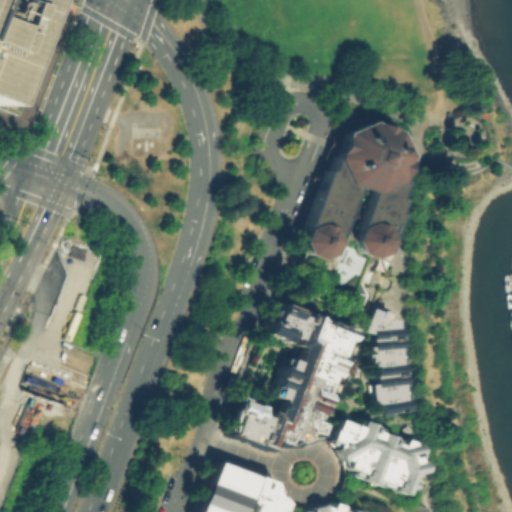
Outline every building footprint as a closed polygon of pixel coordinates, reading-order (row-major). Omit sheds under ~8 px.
[(0,0),(0,132),(18,139),(70,3),(63,0),(0,0)] [(395,179),(405,154),(391,125),(361,113),(331,127),(316,167),(318,168),(291,240),(296,253),(283,288),(350,313),(358,293),(352,279),(359,261),(372,254),(374,251),(383,227),(393,199),(390,198),(397,180),(395,179)] [(287,437),(278,442),(264,437),(261,445),(220,429),(232,397),(266,410),(271,397),(262,393),(276,356),(285,359),(290,346),(256,333),(268,301),(277,304),(343,329),(309,421),(312,422),(307,434),(297,434),(297,436),(287,439),(287,437)] [(393,336),(397,373),(399,390),(405,422),(419,483),(416,490),(414,498),(400,493),(347,473),(348,470),(339,467),(322,440),(331,417),(352,425),(355,419),(369,424),(368,427),(378,431),(376,423),(374,409),(368,410),(363,383),(369,382),(368,377),(368,372),(362,373),(359,345),(365,345),(364,340),(364,333),(355,329),(364,306),(373,309),(374,307),(385,311),(385,314),(392,317),(393,336)] [(250,474),(235,511),(186,511),(207,458),(250,474)] [(265,480),(268,487),(272,494),(278,500),(273,511),(235,511),(250,474),(265,480)] [(293,511),(295,508),(326,500),(358,511),(293,511)] [(423,511),(420,505),(412,502),(405,506),(402,511),(423,511)]
